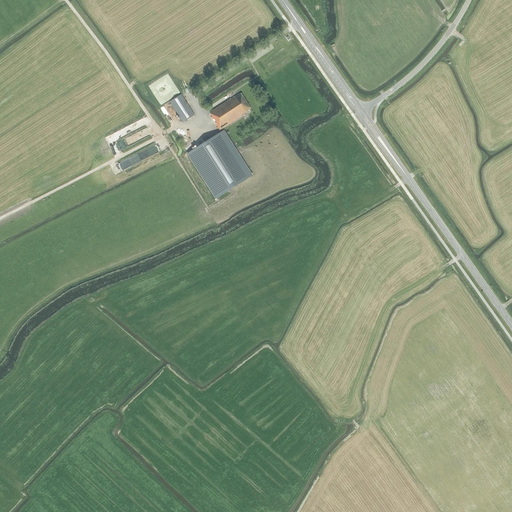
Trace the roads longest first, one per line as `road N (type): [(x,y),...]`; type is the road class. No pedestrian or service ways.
road 1 (track): [(175,127),(0,218)]
road 2 (primary): [(511,325),(404,173)]
road 3 (track): [(159,135),(65,0)]
road 4 (tertiary): [(362,109),(434,51),(468,0)]
road 5 (primary): [(287,7),(357,113)]
road 6 (primary): [(362,109),(287,7)]
